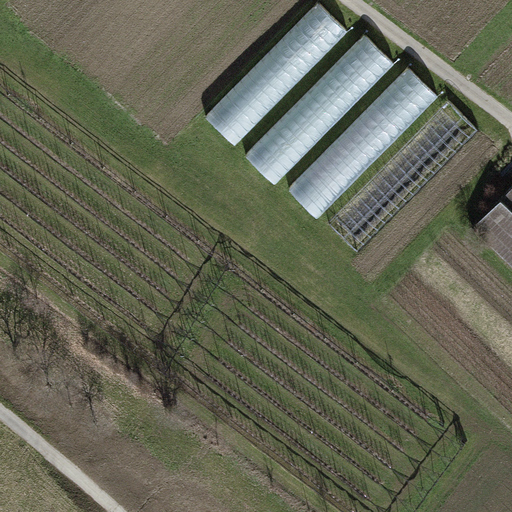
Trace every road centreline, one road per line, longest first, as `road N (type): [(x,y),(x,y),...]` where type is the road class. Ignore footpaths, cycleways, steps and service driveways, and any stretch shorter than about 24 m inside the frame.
road 1 (track): [(511,129),(345,0)]
road 2 (track): [(117,511),(0,411)]
